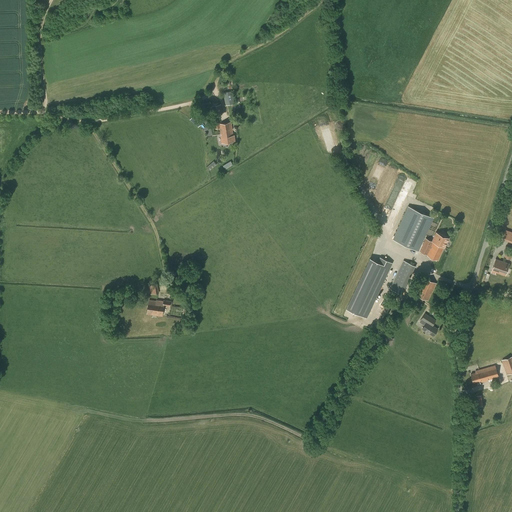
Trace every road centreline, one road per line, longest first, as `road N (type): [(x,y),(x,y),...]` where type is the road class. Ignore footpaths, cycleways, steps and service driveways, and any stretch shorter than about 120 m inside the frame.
road 1 (track): [(0,112),(91,123),(208,100),(230,61),(324,0)]
road 2 (unclassified): [(457,511),(463,443),(456,338),(511,158)]
